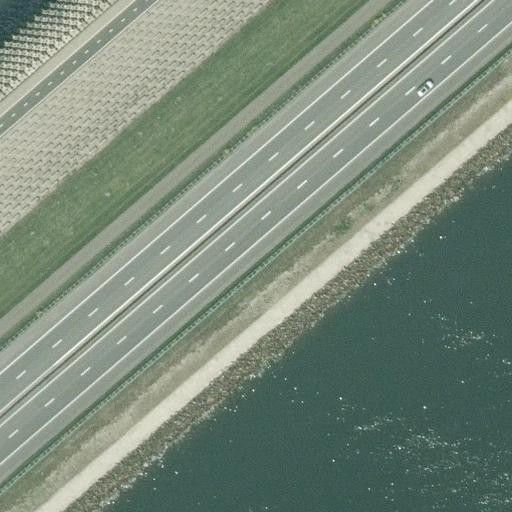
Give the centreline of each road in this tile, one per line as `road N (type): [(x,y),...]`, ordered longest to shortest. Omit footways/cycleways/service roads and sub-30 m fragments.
road 1 (motorway): [(0,447),(511,5)]
road 2 (motorway): [(457,0),(0,394)]
